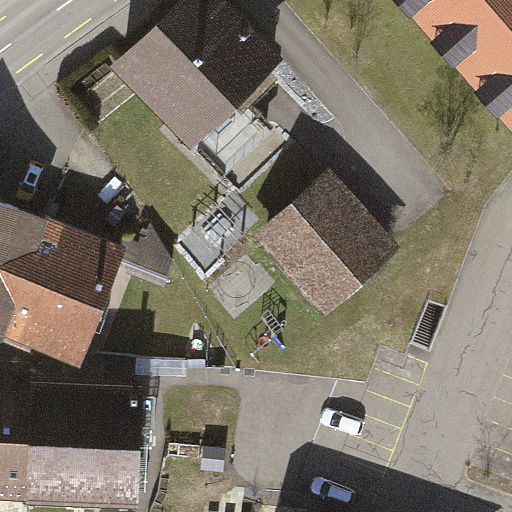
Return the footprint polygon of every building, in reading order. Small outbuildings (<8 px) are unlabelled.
[(233,0),(168,0),(110,56),(188,137),(280,48),(233,0)] [(511,0),(410,0),(511,114),(511,0)] [(244,95),(211,131),(241,159),(274,123),(244,95)] [(400,242),(330,164),(256,229),(326,307),(400,242)] [(0,190),(0,328),(3,330),(51,211),(0,190)] [(128,241),(51,211),(3,330),(78,359),(122,254),(128,241)] [(174,258),(148,219),(139,239),(130,235),(128,241),(122,254),(167,273),(174,258)] [(0,491),(27,493),(31,372),(0,370),(0,491)] [(142,377),(31,372),(27,493),(136,496),(142,377)]
